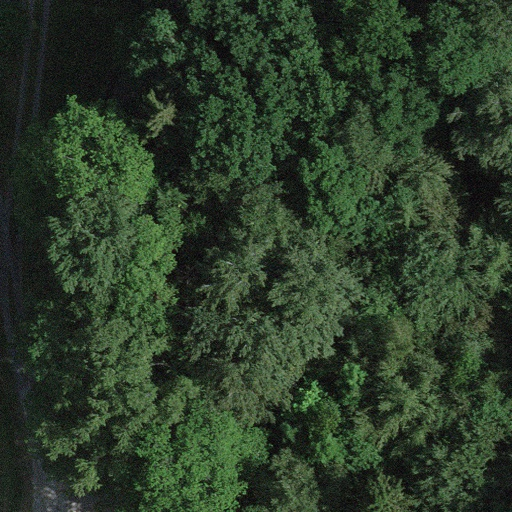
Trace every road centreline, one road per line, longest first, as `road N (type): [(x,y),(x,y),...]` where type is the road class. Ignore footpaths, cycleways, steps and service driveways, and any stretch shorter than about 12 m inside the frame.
road 1 (track): [(177,0),(136,239),(77,300)]
road 2 (track): [(77,300),(227,511)]
